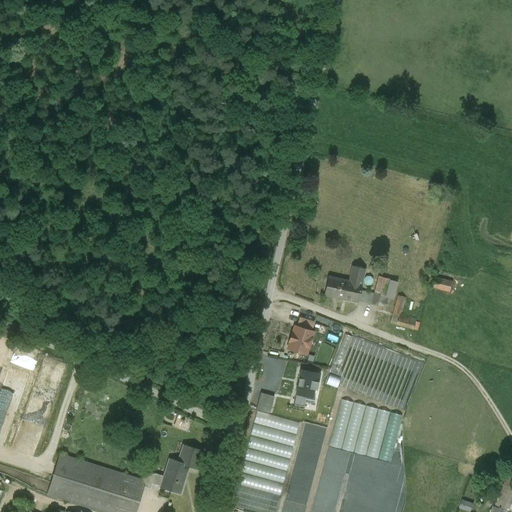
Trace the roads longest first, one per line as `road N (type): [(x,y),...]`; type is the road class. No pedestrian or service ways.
road 1 (unclassified): [(239,429),(335,0)]
road 2 (unclassified): [(239,429),(0,320)]
